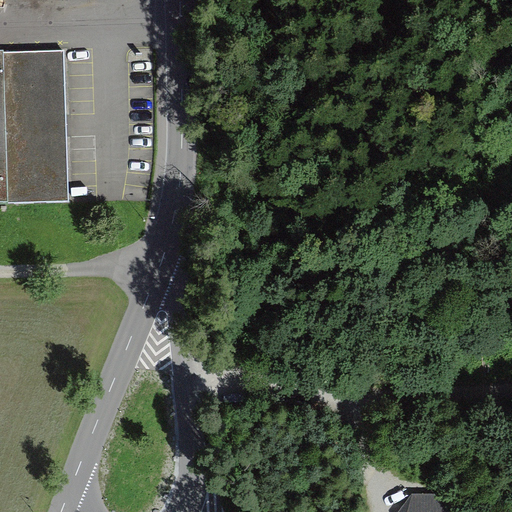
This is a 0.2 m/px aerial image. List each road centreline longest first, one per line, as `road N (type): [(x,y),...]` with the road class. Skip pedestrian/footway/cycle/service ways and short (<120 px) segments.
road 1 (track): [(185,380),(360,395),(511,391)]
road 2 (unclassified): [(159,270),(184,145),(179,0)]
road 3 (unclassified): [(62,511),(159,270)]
road 4 (unclassified): [(184,511),(194,445),(177,323),(159,270)]
road 5 (track): [(0,271),(159,270)]
